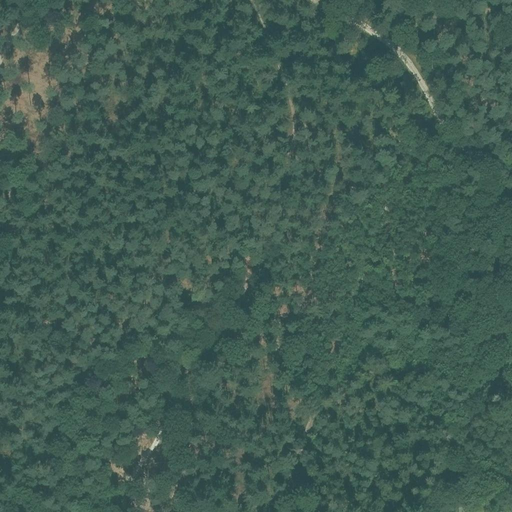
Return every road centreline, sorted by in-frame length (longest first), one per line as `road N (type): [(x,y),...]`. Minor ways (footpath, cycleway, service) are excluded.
road 1 (track): [(85,511),(277,224),(289,136),(271,56),(246,0)]
road 2 (track): [(276,502),(383,192),(399,163),(436,132)]
road 3 (track): [(0,300),(90,343),(113,363),(178,380)]
road 4 (track): [(303,0),(377,47),(436,132)]
